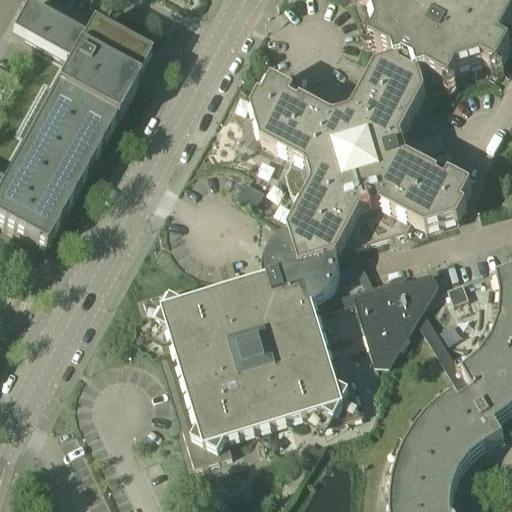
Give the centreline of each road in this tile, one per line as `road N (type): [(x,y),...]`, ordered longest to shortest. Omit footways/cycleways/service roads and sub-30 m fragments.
road 1 (tertiary): [(0,453),(218,57)]
road 2 (residential): [(511,235),(367,278)]
